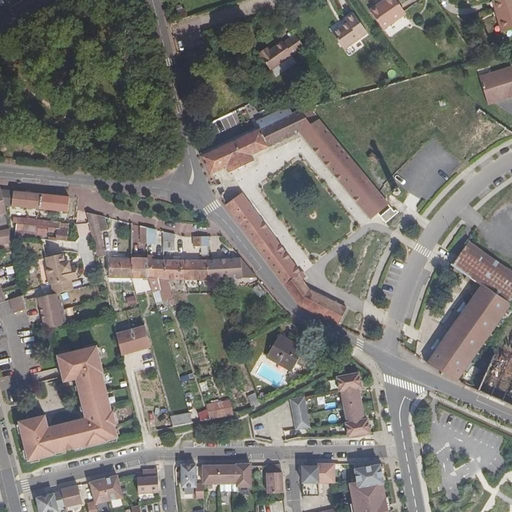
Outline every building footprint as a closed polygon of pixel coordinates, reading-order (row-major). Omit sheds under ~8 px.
[(406,14),(396,0),(383,0),(382,2),(383,4),(371,12),(383,30),(406,14)] [(511,29),(511,0),(492,0),(502,32),(511,29)] [(371,12),(383,4),(382,2),(369,10),(371,12)] [(368,33),(353,13),(345,19),(347,22),(332,33),(344,50),(368,33)] [(386,31),(392,37),(413,20),(408,14),(386,31)] [(304,47),(295,35),(289,39),(298,52),(304,47)] [(291,56),(298,52),(289,39),(284,43),(282,41),(269,51),(269,49),(260,55),(271,71),(291,56)] [(296,63),(291,56),(271,71),(276,77),(296,63)] [(511,74),(510,69),(478,79),(487,106),(494,104),(493,101),(497,99),(498,102),(511,98),(511,74)] [(389,205),(309,108),(308,108),(293,114),(290,110),(279,111),(256,122),(259,129),(202,157),(210,175),(226,168),(229,173),(255,161),(252,155),(299,132),(371,219),(389,205)] [(418,193),(457,138),(424,115),(385,170),(418,193)] [(375,163),(379,159),(373,150),(368,154),(375,163)] [(396,187),(394,188),(393,190),(393,191),(393,193),(394,194),(396,195),(397,195),(399,195),(400,194),(401,193),(401,192),(401,190),(400,189),(399,188),(398,187),(396,187)] [(26,208),(27,193),(1,190),(4,206),(26,208)] [(40,209),(41,194),(27,193),(26,208),(40,209)] [(283,249),(242,193),(226,205),(283,284),(300,306),(338,326),(347,308),(335,303),(309,289),(298,275),(300,273),(283,249)] [(68,212),(69,197),(41,194),(40,209),(68,212)] [(103,240),(100,232),(107,230),(104,217),(87,213),(100,266),(105,265),(105,253),(103,240)] [(26,232),(28,219),(16,218),(16,223),(16,231),(26,232)] [(37,233),(38,220),(28,219),(26,232),(37,233)] [(60,223),(38,220),(37,233),(57,235),(56,242),(66,243),(68,229),(60,228),(60,223)] [(155,244),(156,230),(147,228),(147,244),(155,244)] [(0,303),(5,302),(0,286),(0,244),(12,243),(9,229),(0,231),(0,303)] [(174,251),(174,235),(163,232),(163,251),(174,251)] [(208,247),(207,237),(193,237),(193,246),(208,247)] [(457,381),(511,304),(507,302),(511,293),(511,271),(468,242),(453,264),(482,284),(468,304),(460,316),(440,344),(435,352),(427,363),(457,381)] [(78,278),(76,266),(71,267),(71,266),(65,263),(63,254),(46,258),(48,267),(46,267),(50,285),(52,284),(72,280),(78,278)] [(131,276),(131,259),(108,258),(109,278),(131,278),(131,276)] [(257,278),(241,258),(208,260),(209,280),(214,280),(241,278),(257,278)] [(148,278),(148,260),(131,259),(131,276),(131,278),(134,278),(139,278),(148,279),(148,278)] [(156,302),(163,301),(173,298),(167,280),(163,280),(163,279),(163,260),(148,260),(148,278),(148,279),(151,287),(156,302)] [(209,280),(208,260),(190,261),(163,260),(163,279),(185,280),(202,280),(209,280)] [(74,290),(72,280),(52,284),(54,294),(60,293),(74,290)] [(264,287),(259,281),(252,284),(258,291),(264,287)] [(63,311),(60,293),(54,294),(37,298),(35,299),(36,305),(39,304),(43,323),(40,323),(42,330),(75,323),(72,309),(63,311)] [(25,301),(23,295),(9,300),(11,305),(25,301)] [(136,304),(134,295),(125,297),(127,306),(136,304)] [(460,316),(468,304),(463,300),(455,312),(460,316)] [(13,313),(26,309),(25,301),(11,305),(13,313)] [(151,347),(145,326),(117,335),(123,355),(151,347)] [(305,349),(279,334),(266,357),(291,372),(305,349)] [(430,348),(435,352),(440,344),(435,341),(430,348)] [(511,350),(497,344),(477,391),(511,406),(511,350)] [(117,438),(114,426),(116,426),(113,412),(111,412),(101,373),(103,373),(96,346),(57,356),(63,382),(75,379),(85,419),(48,428),(45,416),(19,422),(28,461),(54,455),(54,453),(86,446),(86,447),(107,442),(107,440),(117,438)] [(364,420),(358,388),(361,387),(358,373),(337,377),(340,391),(341,391),(347,423),(346,424),(348,437),(370,433),(367,419),(364,420)] [(260,405),(255,393),(246,397),(251,410),(260,405)] [(246,397),(230,401),(233,415),(245,413),(251,410),(246,397)] [(310,428),(304,397),(290,400),(296,430),(310,428)] [(233,415),(230,401),(230,400),(206,405),(208,411),(209,413),(210,419),(211,420),(233,415)] [(193,424),(189,413),(170,416),(173,428),(193,424)] [(210,419),(209,413),(199,415),(201,422),(210,419)] [(251,486),(250,464),(236,465),(236,466),(237,484),(237,487),(251,486)] [(196,484),(195,465),(182,465),(182,487),(196,487),(196,498),(203,498),(203,485),(203,484),(202,484),(196,484)] [(334,482),(334,465),(318,465),(318,467),(318,482),(334,482)] [(219,484),(219,466),(203,466),(203,484),(219,484)] [(237,484),(236,466),(219,466),(219,484),(237,484)] [(283,493),(282,466),(266,466),(268,494),(283,493)] [(387,511),(382,484),(383,483),(380,466),(355,470),(358,483),(350,485),(354,504),(355,511),(387,511)] [(318,482),(318,467),(302,467),(303,496),(318,496),(318,483),(318,482)] [(159,492),(158,477),(157,470),(143,471),(143,478),(137,479),(138,494),(159,492)] [(123,498),(117,476),(104,479),(109,501),(123,498)] [(109,501),(104,479),(90,483),(95,502),(87,504),(88,511),(97,511),(95,504),(109,501)] [(82,503),(77,486),(62,490),(62,492),(66,506),(66,507),(82,503)] [(55,511),(58,511),(57,508),(66,506),(62,492),(37,499),(39,511),(55,511)]
